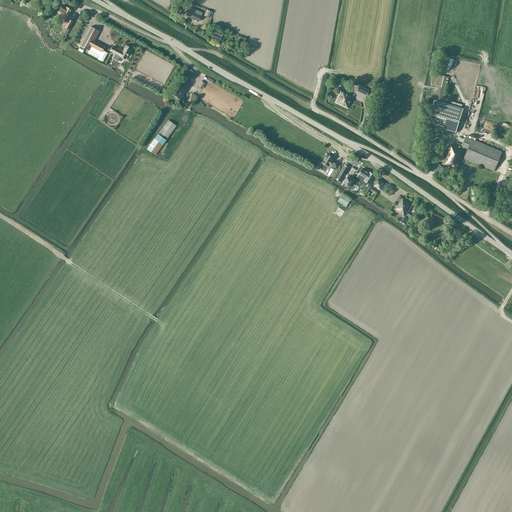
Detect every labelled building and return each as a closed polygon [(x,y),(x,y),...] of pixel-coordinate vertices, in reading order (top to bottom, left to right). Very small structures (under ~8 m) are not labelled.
[(60,18),(66,21),(72,10),(66,7),(66,8),(62,6),(58,12),(62,14),(60,18)] [(198,22),(201,16),(202,13),(192,8),(190,12),(193,14),(191,18),(198,22)] [(73,21),(71,20),(69,19),(64,27),(68,29),(73,21)] [(87,53),(102,62),(107,53),(102,50),(104,46),(94,40),(99,31),(90,26),(80,45),(80,46),(79,48),(78,50),(82,53),(83,50),(85,48),(89,50),(87,53)] [(225,35),(223,34),(213,31),(211,38),(220,42),(220,40),(223,41),(225,35)] [(243,45),(245,39),(242,38),(242,37),(237,36),(236,39),(239,40),(239,41),(237,42),(237,44),(238,45),(237,46),(240,47),(241,44),(243,45)] [(110,51),(125,59),(131,48),(125,45),(123,50),(118,48),(117,49),(112,46),(110,51)] [(187,83),(191,76),(186,73),(182,80),(187,83)] [(449,77),(444,76),(441,75),(436,99),(434,99),(427,124),(456,133),(463,108),(443,102),(449,77)] [(181,82),(181,83),(178,81),(175,86),(178,88),(174,95),(181,99),(189,87),(181,82)] [(360,85),(357,90),(367,95),(369,90),(360,85)] [(348,108),(351,101),(353,97),(350,96),(350,95),(342,91),(336,102),(348,108)] [(176,126),(172,123),(168,120),(158,134),(157,134),(154,138),(146,149),(155,155),(163,145),(166,140),(176,126)] [(464,158),(494,171),(502,152),(466,136),(461,146),(461,148),(454,146),(450,145),(442,164),(457,170),(458,170),(459,167),(458,167),(462,158),(464,158)] [(334,158),(331,156),(327,154),(322,162),(329,166),(330,165),(332,166),(331,168),(334,170),(338,163),(332,160),(334,158)] [(341,181),(349,168),(344,165),(336,179),(341,181)] [(359,174),(358,176),(364,180),(370,183),(376,175),(370,171),(369,172),(363,168),(359,174)] [(349,176),(344,183),(350,187),(355,180),(349,176)] [(383,184),(377,180),(373,186),(379,190),(383,184)] [(346,207),(350,200),(342,194),(338,202),(346,207)] [(405,216),(413,205),(403,198),(397,206),(396,209),(404,216),(405,216)] [(406,217),(402,222),(406,224),(411,216),(408,213),(406,217)] [(434,221),(432,220),(429,218),(427,216),(423,221),(426,223),(422,228),(426,231),(434,221)]
